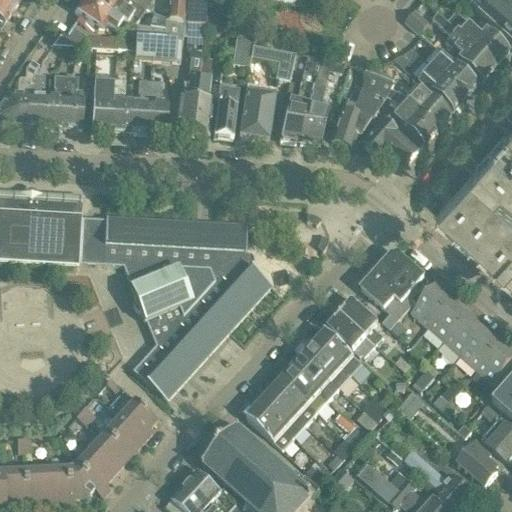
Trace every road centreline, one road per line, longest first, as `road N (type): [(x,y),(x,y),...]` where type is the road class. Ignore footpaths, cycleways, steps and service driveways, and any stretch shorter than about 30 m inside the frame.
road 1 (residential): [(116,511),(389,213)]
road 2 (residential): [(0,162),(315,177),(356,186),(389,213)]
road 3 (residential): [(511,84),(389,213)]
road 4 (residential): [(389,213),(511,324)]
